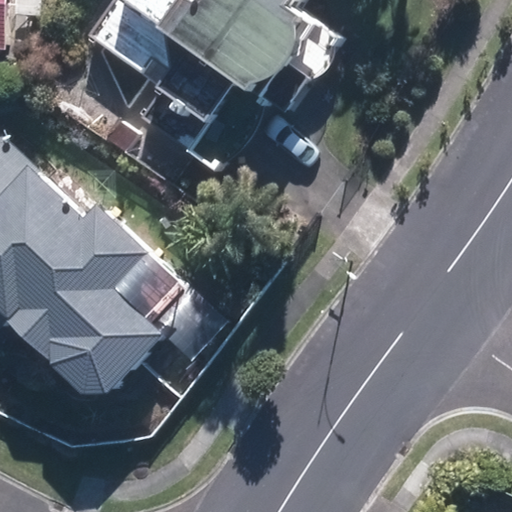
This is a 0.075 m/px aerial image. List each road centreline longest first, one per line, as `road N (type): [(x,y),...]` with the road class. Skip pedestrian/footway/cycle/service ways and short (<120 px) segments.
road 1 (residential): [(419,311),(283,511)]
road 2 (residential): [(511,181),(419,311)]
